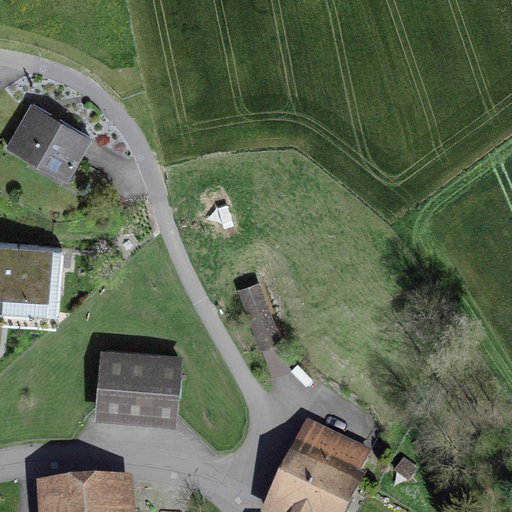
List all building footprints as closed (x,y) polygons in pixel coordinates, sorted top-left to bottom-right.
[(93,134),(35,103),(11,145),(71,175),(93,134)] [(0,238),(0,314),(2,314),(60,319),(64,245),(3,238),(0,238)] [(261,282),(241,289),(263,348),(283,341),(261,282)] [(184,355),(106,348),(101,414),(179,420),(184,355)] [(356,511),(381,457),(310,425),(271,511),(356,511)] [(137,511),(135,478),(43,484),(44,511),(137,511)]
